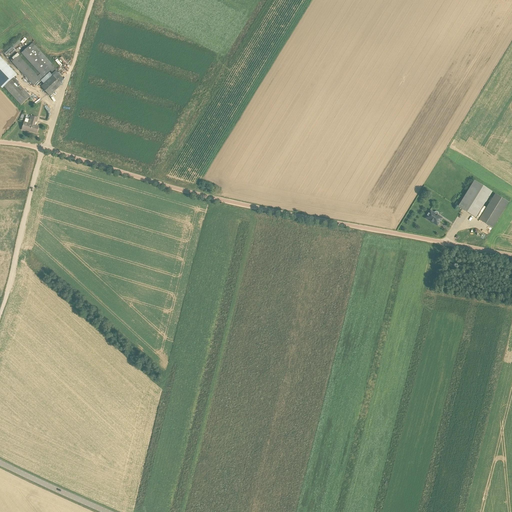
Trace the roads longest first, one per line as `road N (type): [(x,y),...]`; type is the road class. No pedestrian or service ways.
road 1 (unclassified): [(511,256),(193,194),(43,149)]
road 2 (track): [(43,149),(0,314)]
